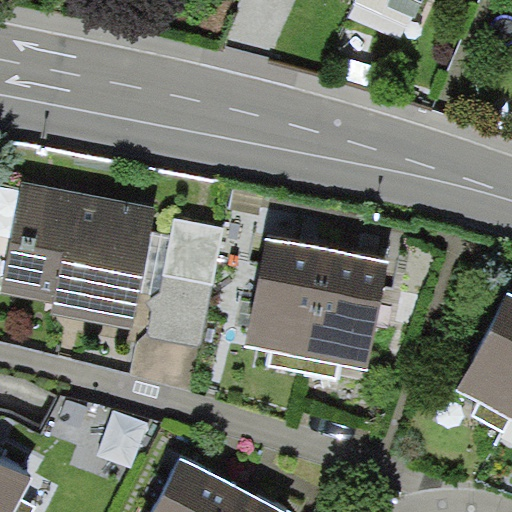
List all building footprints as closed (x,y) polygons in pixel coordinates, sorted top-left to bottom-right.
[(159,206),(22,180),(0,289),(0,290),(54,301),(51,314),(134,330),(159,206)] [(211,220),(175,215),(164,294),(155,293),(150,332),(179,336),(207,340),(224,222),(211,220)] [(391,264),(266,237),(246,347),(271,352),(336,364),(368,370),(391,264)] [(511,292),(505,289),(458,391),(481,400),(511,417),(511,292)] [(203,470),(180,459),(151,511),(284,511),(264,502),(203,470)] [(0,511),(18,511),(35,484),(0,464),(0,511)]
